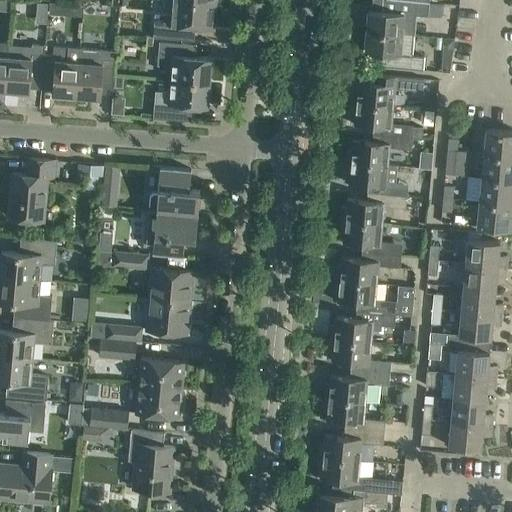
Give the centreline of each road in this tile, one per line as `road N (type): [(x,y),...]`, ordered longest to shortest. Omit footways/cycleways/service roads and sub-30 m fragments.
road 1 (residential): [(211,511),(243,148)]
road 2 (unclassified): [(258,511),(293,152)]
road 3 (residential): [(243,148),(0,129)]
road 4 (unclassified): [(293,152),(289,104),(307,0)]
road 5 (residential): [(243,148),(255,0)]
